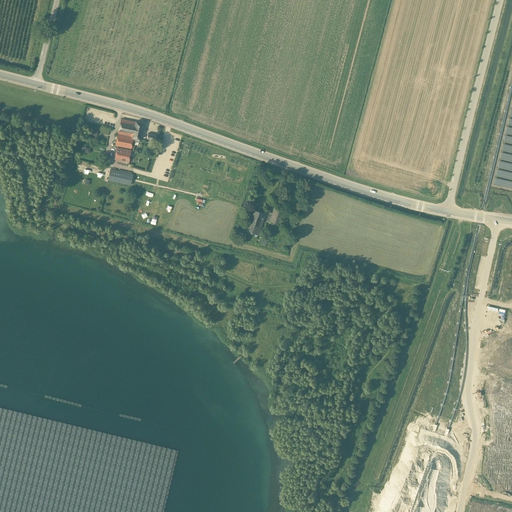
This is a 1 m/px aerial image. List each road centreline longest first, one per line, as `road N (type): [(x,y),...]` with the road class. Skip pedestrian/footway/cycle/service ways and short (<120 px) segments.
road 1 (tertiary): [(448,211),(34,84)]
road 2 (unclassified): [(448,211),(499,0)]
